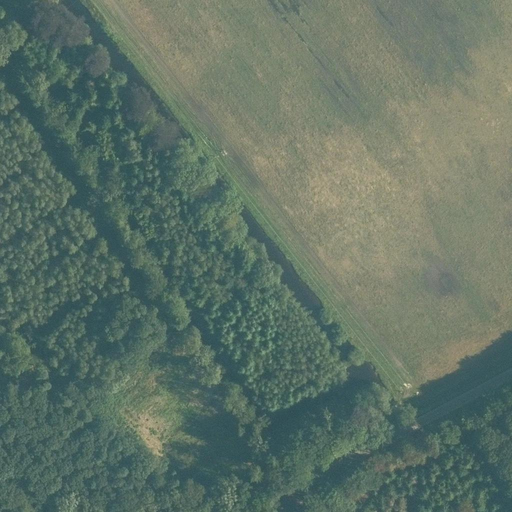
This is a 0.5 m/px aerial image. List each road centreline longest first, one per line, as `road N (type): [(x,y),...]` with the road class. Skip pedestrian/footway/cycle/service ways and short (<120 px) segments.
road 1 (unclassified): [(262,501),(283,499),(511,376)]
road 2 (unclassified): [(262,501),(0,495)]
road 3 (track): [(39,496),(75,406),(184,324)]
